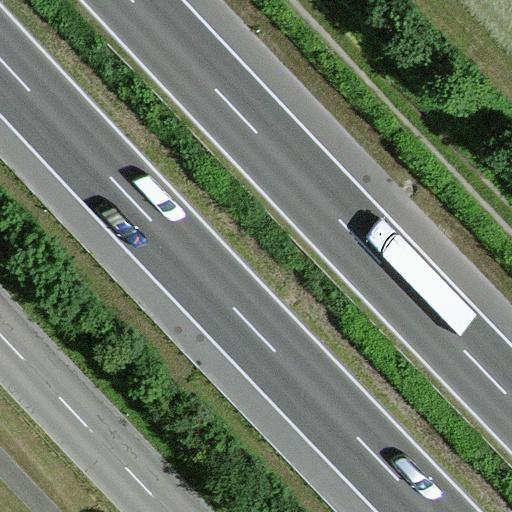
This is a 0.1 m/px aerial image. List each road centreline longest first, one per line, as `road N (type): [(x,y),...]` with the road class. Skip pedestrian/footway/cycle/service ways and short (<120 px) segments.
road 1 (motorway): [(0,85),(418,511)]
road 2 (motorway): [(511,407),(264,158),(121,0)]
road 3 (track): [(297,0),(511,228)]
road 4 (secondary): [(169,511),(0,330)]
